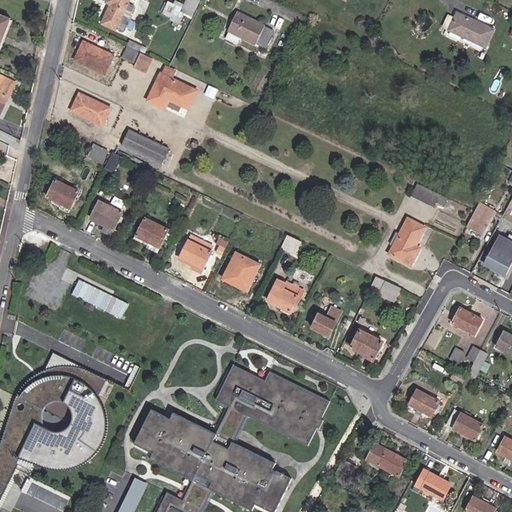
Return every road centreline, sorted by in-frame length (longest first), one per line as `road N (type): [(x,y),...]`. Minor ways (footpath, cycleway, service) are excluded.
road 1 (residential): [(17,213),(384,393)]
road 2 (residential): [(17,213),(68,0)]
road 3 (residential): [(511,305),(465,279),(452,281),(384,393)]
road 4 (residential): [(384,393),(383,416),(511,485)]
road 5 (unknown): [(51,68),(186,130)]
